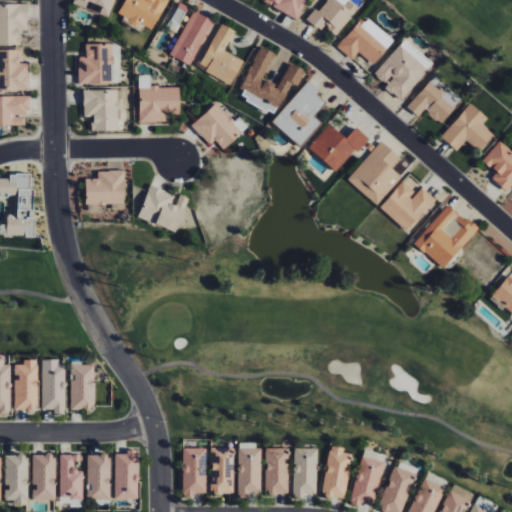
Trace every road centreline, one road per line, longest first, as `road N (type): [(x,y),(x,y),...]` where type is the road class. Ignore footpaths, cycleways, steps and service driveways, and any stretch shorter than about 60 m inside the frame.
road 1 (residential): [(216,0),(318,58),(511,231)]
road 2 (residential): [(81,295),(57,215),(51,0)]
road 3 (residential): [(153,423),(112,434),(0,433)]
road 4 (residential): [(160,511),(157,437),(133,381)]
road 5 (residential): [(176,160),(153,150),(54,150)]
